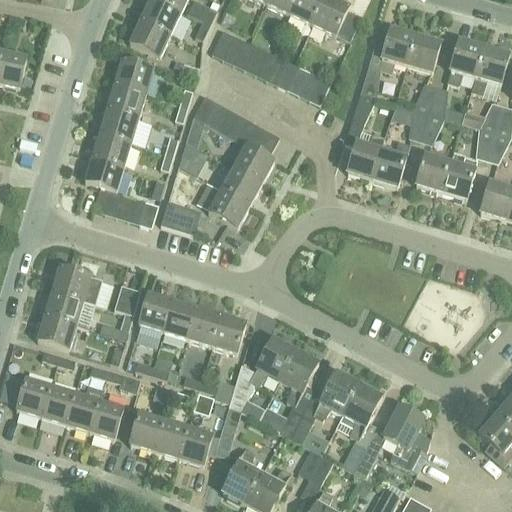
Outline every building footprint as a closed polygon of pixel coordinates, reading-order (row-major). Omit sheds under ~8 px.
[(152,0),(151,4),(180,17),(188,0),(152,0)] [(244,0),(266,10),(270,0),(244,0)] [(298,0),(270,0),(266,10),(289,20),(298,0)] [(325,2),(320,0),(298,0),(289,20),(312,31),(325,2)] [(349,13),(325,2),(312,31),(336,42),(349,13)] [(151,4),(140,27),(169,40),(180,17),(151,4)] [(201,28),(209,32),(216,15),(209,12),(201,28)] [(23,32),(25,23),(9,20),(7,28),(23,32)] [(169,40),(140,27),(129,50),(158,64),(169,40)] [(209,32),(201,28),(195,42),(202,45),(209,32)] [(405,72),(416,39),(390,31),(385,48),(376,45),(367,73),(379,77),(380,75),(391,78),(394,69),(405,72)] [(221,65),(232,42),(221,36),(210,60),(221,65)] [(416,39),(405,72),(431,80),(441,46),(416,39)] [(243,47),(232,42),(221,65),(232,70),(243,47)] [(475,83),(484,52),(459,45),(449,76),(451,76),(447,88),(458,91),(462,80),(475,83)] [(243,47),(232,70),(243,75),(254,52),(243,47)] [(484,52),(475,83),(471,97),(482,100),(486,87),(500,91),(509,59),(510,56),(508,53),(500,50),(496,52),(495,55),(484,52)] [(254,52),(243,75),(254,80),(265,57),(254,52)] [(26,61),(1,56),(0,59),(0,90),(18,95),(26,61)] [(276,62),(265,57),(254,80),(265,86),(276,62)] [(287,67),(276,62),(265,86),(276,91),(287,67)] [(113,91),(146,100),(153,76),(121,66),(113,91)] [(298,72),(287,67),(276,91),(287,96),(298,72)] [(197,81),(199,73),(184,68),(181,77),(197,81)] [(298,72),(287,96),(298,101),(309,77),(298,72)] [(367,73),(359,100),(376,105),(379,77),(367,73)] [(309,77),(298,101),(309,106),(320,82),(309,77)] [(331,88),(320,82),(309,106),(320,111),(331,88)] [(423,89),(411,115),(428,120),(435,94),(423,89)] [(146,100),(113,91),(106,115),(138,125),(146,100)] [(184,94),(179,111),(187,113),(192,97),(184,94)] [(449,96),(435,94),(428,120),(444,124),(449,96)] [(376,105),(359,100),(351,126),(364,130),(376,105)] [(204,129),(216,108),(204,102),(192,123),(204,129)] [(216,108),(204,129),(214,135),(226,114),(216,108)] [(494,138),(501,114),(490,109),(478,134),(494,138)] [(187,113),(179,111),(175,126),(183,128),(187,113)] [(226,114),(214,135),(225,141),(237,120),(226,114)] [(511,114),(501,114),(494,138),(511,143),(511,133),(511,114)] [(106,115),(99,139),(131,149),(138,125),(106,115)] [(428,120),(411,115),(408,144),(420,145),(428,120)] [(237,120),(225,141),(235,147),(247,125),(237,120)] [(428,120),(420,145),(432,151),(444,124),(428,120)] [(235,147),(245,152),(246,152),(258,131),(247,125),(235,147)] [(258,131),(246,152),(257,158),(268,137),(258,131)] [(494,138),(478,134),(476,163),(487,164),(494,138)] [(268,137),(257,158),(267,164),(279,143),(268,137)] [(494,138),(487,164),(498,170),(511,143),(494,138)] [(131,149),(99,139),(91,163),(124,173),(131,149)] [(371,187),(380,156),(379,156),(383,143),(371,140),(367,153),(354,149),(345,180),(371,187)] [(169,142),(165,159),(173,162),(178,145),(169,142)] [(380,156),(371,187),(397,195),(409,151),(398,148),(395,160),(380,156)] [(267,164),(257,158),(246,152),(245,152),(232,174),(261,190),(274,167),(267,164)] [(182,157),(177,174),(186,177),(190,160),(182,157)] [(173,162),(165,159),(160,174),(168,177),(173,162)] [(441,200),(450,168),(424,160),(415,192),(441,200)] [(124,173),(91,163),(84,188),(100,193),(111,196),(116,198),(124,173)] [(450,168),(441,200),(466,207),(475,176),(474,175),(476,167),(465,164),(463,171),(450,168)] [(261,190),(232,174),(220,197),(249,212),(261,190)] [(505,227),(511,204),(511,194),(489,188),(480,219),(505,227)] [(111,196),(100,193),(93,216),(104,220),(111,196)] [(116,198),(111,196),(104,220),(116,223),(123,200),(116,198)] [(249,212),(220,197),(208,219),(236,235),(249,212)] [(123,200),(116,223),(128,227),(135,204),(123,200)] [(135,204),(128,227),(139,230),(146,207),(135,204)] [(146,207),(139,230),(151,234),(158,211),(146,207)] [(200,218),(168,209),(161,231),(193,241),(200,218)] [(332,263),(322,258),(316,271),(325,275),(332,263)] [(51,298),(83,307),(95,310),(102,286),(58,273),(51,298)] [(114,316),(124,319),(133,321),(140,297),(121,291),(114,316)] [(51,298),(44,322),(76,331),(83,307),(51,298)] [(163,338),(173,307),(148,299),(139,331),(163,338)] [(173,307),(163,338),(188,346),(197,314),(173,307)] [(221,321),(197,314),(188,346),(212,353),(221,321)] [(124,319),(120,334),(128,337),(133,321),(124,319)] [(221,321),(212,353),(236,360),(246,329),(221,321)] [(76,331),(44,322),(37,347),(69,356),(76,331)] [(126,346),(110,341),(109,341),(100,365),(110,368),(114,352),(123,354),(126,346)] [(279,386),(295,356),(272,343),(254,377),(240,370),(227,414),(240,417),(254,391),(259,393),(266,380),(279,386)] [(57,370),(59,361),(44,356),(41,365),(57,370)] [(318,368),(295,356),(279,386),(289,392),(286,407),(295,412),(318,368)] [(75,366),(59,361),(57,370),(73,375),(75,366)] [(150,380),(153,372),(137,367),(135,375),(150,380)] [(104,384),(106,376),(92,371),(90,380),(104,384)] [(169,376),(153,372),(150,380),(167,385),(169,376)] [(106,376),(104,384),(121,389),(124,381),(106,376)] [(342,421),(359,390),(335,378),(312,421),(322,426),(331,415),(342,421)] [(41,425),(50,393),(7,380),(0,402),(0,403),(19,410),(16,418),(41,425)] [(199,395),(201,387),(185,382),(183,390),(199,395)] [(201,387),(199,395),(214,399),(217,392),(201,387)] [(169,403),(172,395),(157,390),(154,399),(169,403)] [(382,402),(359,390),(342,421),(354,427),(349,442),(359,447),(382,402)] [(74,400),(50,393),(41,425),(64,432),(74,400)] [(172,395),(169,403),(186,408),(188,400),(172,395)] [(74,400),(64,432),(88,439),(97,406),(74,400)] [(198,400),(193,416),(209,421),(213,404),(198,400)] [(511,404),(510,403),(494,421),(511,435),(511,404)] [(122,414),(97,406),(88,439),(112,446),(122,414)] [(389,465),(398,470),(416,479),(425,461),(413,454),(413,455),(410,453),(425,424),(399,411),(383,443),(397,450),(389,465)] [(289,444),(302,420),(289,413),(276,437),(289,444)] [(227,414),(220,438),(233,441),(240,417),(227,414)] [(153,458),(162,426),(138,418),(128,450),(153,458)] [(313,426),(302,420),(289,444),(300,450),(313,426)] [(511,449),(511,435),(494,421),(478,440),(490,450),(485,456),(503,472),(511,461),(511,455),(509,453),(511,449)] [(162,426),(153,458),(177,465),(186,433),(162,426)] [(211,441),(186,433),(177,465),(201,473),(211,441)] [(353,478),(365,455),(354,449),(341,472),(353,478)] [(244,510),(260,480),(248,473),(255,459),(245,454),(221,497),(244,510)] [(308,484),(321,461),(309,454),(296,478),(308,484)] [(377,461),(365,455),(353,478),(364,484),(365,484),(373,488),(376,484),(367,480),(377,461)] [(321,461),(308,484),(309,484),(300,502),(315,510),(313,511),(328,511),(333,502),(322,496),(319,494),(320,490),(332,467),(321,461)] [(271,486),(260,480),(244,510),(247,511),(272,511),(291,479),(279,472),(271,486)] [(394,511),(395,510),(399,503),(384,494),(379,505),(380,510),(378,511),(394,511)] [(429,511),(410,501),(404,511),(429,511)]
